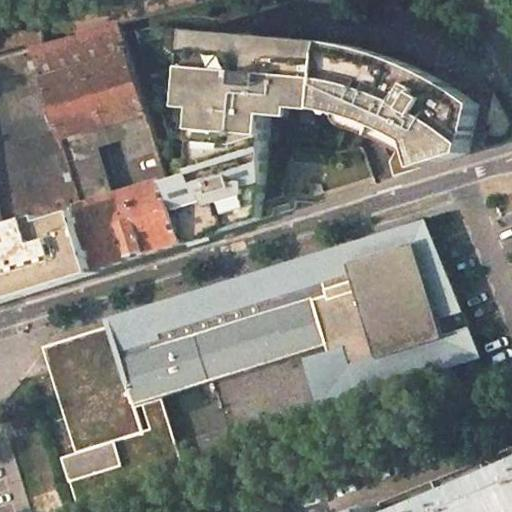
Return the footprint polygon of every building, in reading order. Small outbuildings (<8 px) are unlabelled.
[(120,25),(33,48),(37,58),(85,212),(103,267),(103,269),(190,242),(182,219),(170,181),(164,183),(112,199),(96,150),(129,139),(135,160),(161,152),(159,145),(120,25)] [(326,41),(218,32),(217,45),(209,45),(209,50),(190,49),(191,30),(151,26),(135,33),(172,141),(167,172),(170,181),(182,219),(211,211),(218,234),(262,220),(261,210),(256,210),(255,200),(263,200),(263,115),(291,116),(291,107),(312,109),(320,110),(321,107),(326,41)] [(209,45),(210,32),(191,30),(190,49),(209,50),(209,45)] [(217,45),(218,32),(210,32),(209,45),(217,45)] [(321,107),(358,118),(383,126),(394,132),(401,138),(389,163),(394,179),(467,156),(476,108),(469,102),(453,89),(443,83),(421,70),(406,63),(390,57),(371,51),(357,48),(340,42),(326,41),(321,107)] [(261,210),(263,200),(255,200),(256,210),(261,210)] [(182,219),(190,242),(218,234),(211,211),(182,219)] [(8,236),(0,237),(0,299),(23,292),(24,294),(77,278),(76,275),(103,267),(85,212),(52,222),(50,216),(11,228),(13,234),(8,236)] [(460,351),(480,345),(438,245),(428,220),(411,226),(385,234),(348,245),(354,264),(325,273),(259,294),(259,291),(258,289),(256,285),(254,283),(251,282),(246,282),(244,283),(239,285),(237,283),(239,282),(238,281),(195,300),(193,294),(183,298),(176,301),(165,304),(162,305),(153,307),(149,308),(142,311),(139,312),(137,314),(136,316),(136,318),(136,320),(142,334),(50,346),(62,385),(69,383),(90,450),(70,457),(86,511),(113,511),(179,492),(167,452),(183,447),(176,423),(151,431),(141,402),(332,343),(346,338),(358,380),(376,374),(374,368),(458,342),(460,351)] [(117,325),(120,336),(142,334),(136,320),(136,318),(136,316),(137,314),(139,312),(142,311),(149,308),(153,307),(162,305),(165,304),(176,301),(183,298),(193,294),(195,300),(238,281),(239,282),(237,283),(239,285),(244,283),(246,282),(251,282),(254,283),(256,285),(258,289),(259,291),(259,294),(325,273),(354,264),(348,245),(115,318),(117,325)] [(120,336),(117,325),(50,346),(120,336)] [(362,392),(380,386),(462,361),(483,355),(480,345),(460,351),(458,342),(374,368),(376,374),(358,380),(346,338),(332,343),(334,349),(314,356),(328,403),(362,392)] [(388,507),(374,511),(511,511),(511,451),(386,503),(388,507)]
